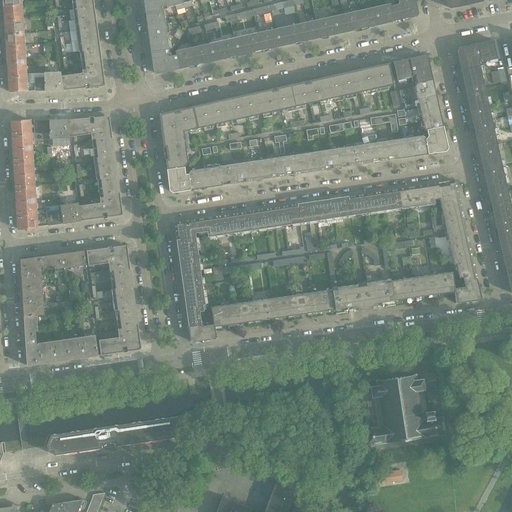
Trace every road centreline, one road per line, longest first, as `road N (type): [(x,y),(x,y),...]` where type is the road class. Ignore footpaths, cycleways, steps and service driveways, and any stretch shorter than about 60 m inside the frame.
road 1 (residential): [(213,356),(222,439),(211,446),(0,478)]
road 2 (residential): [(161,212),(467,166)]
road 3 (residential): [(437,33),(145,97)]
road 4 (residential): [(498,315),(213,356)]
road 5 (residential): [(498,315),(467,166)]
road 6 (residential): [(179,361),(161,212)]
road 7 (residential): [(155,364),(14,384)]
road 8 (residential): [(14,384),(7,245)]
road 9 (residential): [(137,227),(155,364)]
road 10 (residential): [(467,166),(437,33)]
road 11 (residential): [(7,245),(137,227)]
road 12 (residential): [(119,102),(137,227)]
